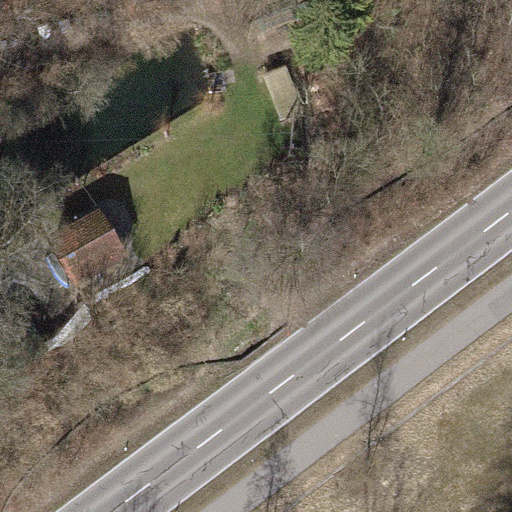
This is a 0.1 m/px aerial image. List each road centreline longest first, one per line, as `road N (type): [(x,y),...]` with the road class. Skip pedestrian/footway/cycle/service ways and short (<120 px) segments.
road 1 (tertiary): [(120,511),(511,213)]
road 2 (track): [(352,0),(288,27),(170,13),(93,35)]
